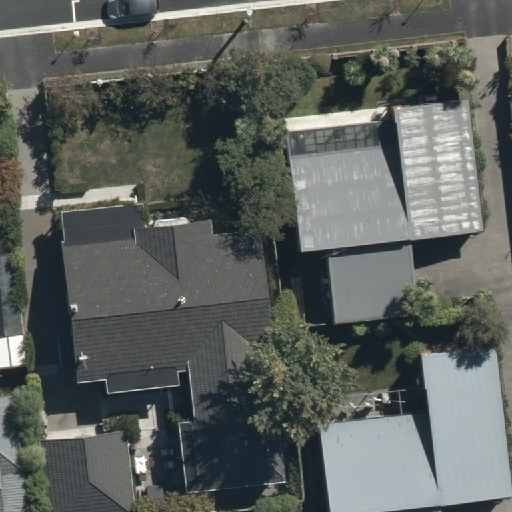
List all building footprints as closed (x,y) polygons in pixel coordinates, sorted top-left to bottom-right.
[(286,131),(298,256),(326,253),(333,325),(416,318),(409,244),(482,238),(469,101),(390,108),(391,122),(286,131)] [(176,418),(184,489),(284,479),(258,229),(212,234),(210,219),(142,226),(139,202),(61,210),(63,235),(60,235),(69,329),(56,331),(60,366),(72,365),(74,379),(102,376),(104,391),(179,384),(177,370),(185,369),(190,416),(176,418)] [(0,375),(26,372),(23,340),(3,342),(0,311),(0,375)] [(420,407),(316,417),(325,511),(437,511),(437,506),(454,504),(455,511),(487,511),(486,497),(509,495),(495,343),(415,351),(420,407)] [(26,511),(16,405),(0,406),(0,511),(26,511)] [(39,447),(45,511),(132,511),(125,438),(39,447)]
